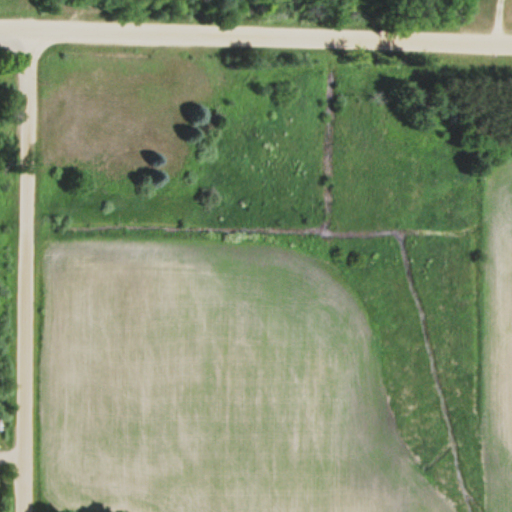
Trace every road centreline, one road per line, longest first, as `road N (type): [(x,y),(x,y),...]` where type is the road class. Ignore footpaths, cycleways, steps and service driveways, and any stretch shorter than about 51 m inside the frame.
road 1 (residential): [(511,44),(0,30)]
road 2 (residential): [(19,511),(21,31)]
